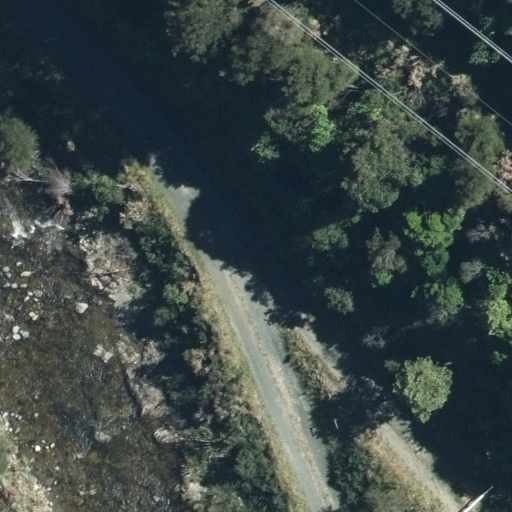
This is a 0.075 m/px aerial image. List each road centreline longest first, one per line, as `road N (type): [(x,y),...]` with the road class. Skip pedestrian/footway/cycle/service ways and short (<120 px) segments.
road 1 (track): [(336,511),(241,281),(161,147),(30,0)]
road 2 (track): [(474,511),(335,340),(241,281)]
